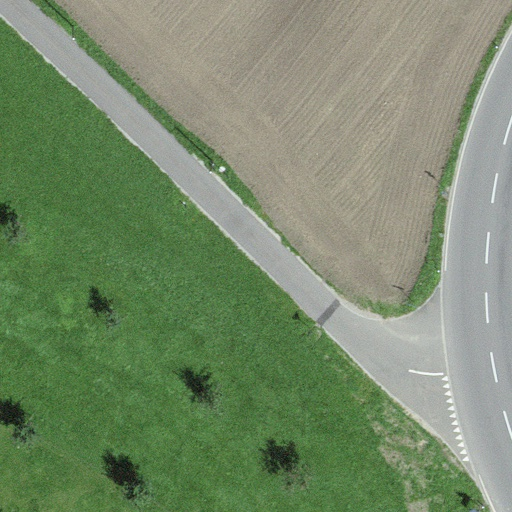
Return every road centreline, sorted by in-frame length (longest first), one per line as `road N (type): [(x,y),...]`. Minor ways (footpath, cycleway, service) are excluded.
road 1 (track): [(2,0),(386,360),(416,374),(495,373)]
road 2 (secondary): [(511,123),(491,211),(486,291),(495,373),(511,431)]
